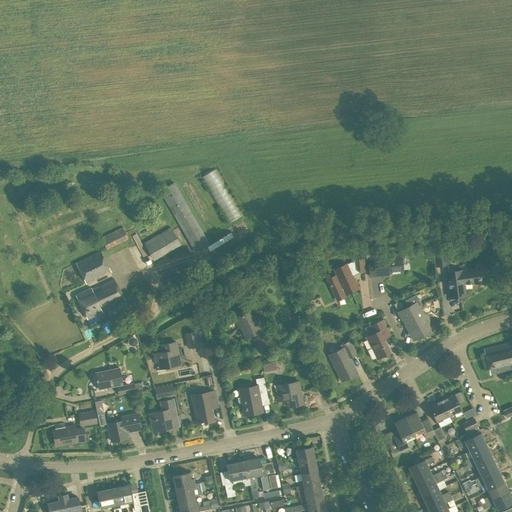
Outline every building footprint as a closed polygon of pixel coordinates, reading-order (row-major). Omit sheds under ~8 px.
[(223,185),(224,185),(218,170),(208,174),(221,202),(229,199),(223,185)] [(195,251),(209,243),(173,183),(160,191),(195,251)] [(233,209),(227,214),(233,222),(239,217),(233,209)] [(107,250),(128,239),(122,227),(101,238),(107,250)] [(176,229),(147,242),(155,258),(183,245),(176,229)] [(451,250),(476,247),(475,239),(450,242),(451,250)] [(435,267),(448,266),(446,247),(433,249),(435,267)] [(86,284),(111,273),(101,251),(76,263),(86,284)] [(370,276),(383,275),(383,272),(403,270),(401,255),(374,257),(375,263),(369,263),(370,276)] [(353,280),(351,277),(360,273),(366,272),(364,258),(358,259),(334,270),(337,274),(326,279),(337,302),(346,297),(345,294),(358,289),(353,279),(353,280)] [(450,298),(465,296),(464,285),(482,284),(480,267),(462,269),(462,271),(447,273),(450,298)] [(124,301),(114,279),(91,290),(90,288),(76,295),(88,320),(102,312),(124,301)] [(406,322),(424,312),(421,305),(422,304),(416,295),(405,301),(408,307),(399,312),(403,320),(404,319),(406,322)] [(262,330),(253,310),(234,318),(239,327),(243,326),(248,336),(262,330)] [(410,333),(424,325),(430,322),(424,312),(406,322),(407,325),(406,325),(410,333)] [(384,340),(391,337),(383,320),(371,326),(374,334),(367,337),(372,348),(367,350),(371,359),(373,360),(377,358),(377,359),(383,356),(384,357),(385,358),(389,356),(390,355),(389,353),(390,352),(384,340)] [(424,325),(410,333),(414,340),(428,332),(424,325)] [(188,348),(200,346),(197,331),(185,333),(188,348)] [(341,381),(357,373),(350,358),(358,354),(351,340),(341,345),(343,349),(329,356),(341,381)] [(153,354),(157,370),(180,365),(176,342),(161,345),(162,352),(153,354)] [(491,375),(511,368),(511,342),(484,350),(491,375)] [(269,355),(270,361),(282,359),(281,352),(269,355)] [(99,389),(122,384),(119,368),(96,373),(99,389)] [(262,412),(259,393),(267,392),(264,377),(255,379),(257,386),(242,389),(243,397),(237,398),(239,404),(242,404),(244,415),(262,412)] [(143,390),(141,382),(134,384),(134,383),(117,387),(118,395),(143,390)] [(301,397),(300,390),(300,389),(299,382),(283,385),(276,386),(277,393),(275,393),(277,402),(286,400),(288,407),(303,404),(302,397),(301,397)] [(157,400),(175,396),(172,384),(155,388),(157,400)] [(197,424),(214,421),(211,408),(218,407),(215,391),(207,392),(208,395),(192,398),(197,424)] [(449,416),(451,420),(456,417),(454,413),(461,410),(458,403),(463,401),(459,393),(454,395),(442,400),(449,416)] [(163,430),(180,427),(174,398),(159,401),(161,411),(149,413),(153,430),(163,428),(163,430)] [(100,426),(106,424),(101,399),(94,400),(100,426)] [(437,421),(449,416),(442,400),(430,406),(437,421)] [(506,418),(511,415),(511,406),(503,410),(506,418)] [(80,427),(97,424),(95,410),(78,413),(80,427)] [(137,412),(121,416),(122,421),(108,424),(112,441),(128,438),(127,432),(132,431),(132,432),(141,430),(137,412)] [(433,431),(433,430),(428,419),(421,422),(417,412),(405,417),(414,436),(422,432),(425,439),(435,434),(433,431)] [(405,440),(414,436),(405,417),(394,423),(398,432),(392,435),(399,451),(408,447),(405,440)] [(384,431),(394,430),(393,418),(384,418),(384,431)] [(468,434),(479,429),(477,427),(478,426),(474,418),(462,424),(466,432),(467,432),(468,434)] [(75,426),(64,428),(64,424),(54,425),(55,430),(53,430),(56,446),(86,440),(84,427),(75,428),(75,426)] [(433,431),(435,434),(438,442),(445,438),(440,427),(433,430),(433,431)] [(469,451),(485,443),(481,433),(457,445),(459,449),(467,445),(469,451)] [(466,464),(490,453),(485,443),(469,451),(472,456),(464,460),(466,464)] [(295,463),(315,459),(312,447),(296,450),(297,457),(294,458),(295,463)] [(479,470),(495,463),(490,453),(466,464),(469,468),(476,465),(479,470)] [(413,477),(429,470),(427,464),(434,461),(432,457),(425,460),(409,468),(413,477)] [(251,485),(250,485),(252,490),(258,489),(255,476),(262,474),(259,458),(240,462),(241,469),(247,468),(251,485)] [(301,474),(317,470),(315,459),(295,463),(296,467),(300,467),(301,474)] [(243,486),(250,485),(251,485),(247,468),(241,469),(240,462),(227,465),(230,481),(242,478),(243,486)] [(476,484),(499,473),(495,463),(479,470),(481,476),(474,480),(476,484)] [(300,486),(320,482),(317,470),(301,474),(302,480),(299,481),(300,486)] [(441,476),(440,472),(432,476),(429,470),(413,477),(418,487),(441,476)] [(176,488),(195,483),(194,479),(191,479),(190,472),(173,476),(176,488)] [(488,490),(504,482),(499,473),(476,484),(478,488),(485,484),(488,490)] [(263,490),(278,487),(276,474),(261,477),(263,490)] [(423,497),(439,490),(436,484),(443,480),(448,478),(446,474),(445,474),(441,476),(418,487),(423,497)] [(306,497),(322,493),(320,482),(300,486),(296,487),(297,491),(301,490),(303,497),(306,497)] [(485,503),(509,492),(504,482),(488,490),(491,496),(483,499),(485,503)] [(195,483),(176,488),(178,499),(194,496),(193,489),(196,488),(195,483)] [(226,491),(234,490),(233,483),(225,485),(226,491)] [(136,484),(111,489),(112,496),(118,496),(120,508),(121,508),(128,507),(127,502),(133,501),(132,495),(138,494),(136,484)] [(119,511),(122,511),(121,508),(120,508),(118,496),(112,496),(111,489),(97,492),(101,508),(113,505),(113,511),(119,511)] [(234,490),(226,491),(227,498),(236,496),(234,490)] [(439,490),(423,497),(427,507),(451,496),(449,492),(441,495),(439,490)] [(146,492),(141,493),(134,503),(135,509),(132,509),(132,511),(149,511),(146,492)] [(511,499),(509,492),(485,503),(487,507),(495,504),(498,510),(511,502),(511,499)] [(307,504),(284,508),(285,511),(290,511),(292,511),(295,511),(305,510),(325,506),(322,493),(306,497),(307,504)] [(59,501),(48,503),(49,511),(87,511),(85,505),(80,506),(78,497),(68,499),(67,494),(58,496),(59,501)] [(194,496),(178,499),(180,511),(200,507),(199,502),(196,503),(194,496)] [(429,511),(441,511),(448,509),(445,503),(453,500),(451,496),(427,507),(429,511)] [(210,505),(217,503),(216,498),(209,500),(202,502),(203,506),(210,505)]
